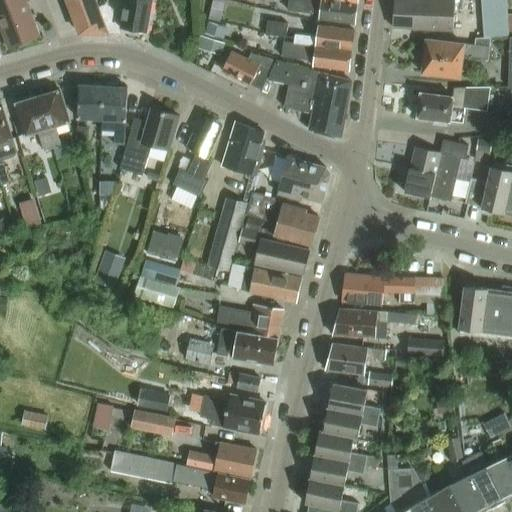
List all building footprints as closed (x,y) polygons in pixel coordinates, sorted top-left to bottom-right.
[(0,0),(0,22),(10,48),(41,36),(26,0),(0,0)] [(68,0),(82,33),(109,33),(96,0),(68,0)] [(148,33),(153,0),(126,0),(122,29),(148,33)] [(359,3),(335,0),(290,0),(289,10),(311,13),(311,8),(321,9),(320,19),(356,24),(359,3)] [(418,0),(419,1),(401,0),(395,0),(394,29),(453,33),(455,1),(445,0),(418,0)] [(481,0),(484,39),(507,38),(504,0),(481,0)] [(290,24),(270,22),(268,35),(289,37),(290,24)] [(301,44),(353,50),(355,30),(319,25),(318,37),(296,35),(295,42),(301,44)] [(208,39),(204,50),(222,56),(226,44),(208,39)] [(476,40),(475,47),(427,41),(423,74),(461,78),(463,59),(489,62),(492,39),(476,40)] [(295,42),(295,44),(284,42),(282,57),(315,62),(314,66),(350,71),(353,50),(301,44),(295,42)] [(279,60),(278,60),(252,54),(249,60),(233,52),(223,70),(252,84),(260,68),(272,73),(271,78),(279,60)] [(353,81),(311,70),(279,60),(271,78),(270,80),(290,84),(285,107),(314,113),(310,129),(342,138),(353,81)] [(103,120),(104,86),(81,85),(79,118),(103,120)] [(126,146),(127,121),(129,88),(104,86),(103,120),(103,130),(116,131),(115,145),(126,146)] [(448,126),(448,122),(452,122),(454,107),(488,111),(492,87),(455,88),(454,97),(421,93),(418,118),(435,120),(435,124),(448,126)] [(56,126),(71,122),(61,90),(38,97),(54,148),(63,146),(56,126)] [(46,151),(54,148),(38,97),(15,104),(25,135),(40,131),(46,151)] [(171,150),(181,116),(165,111),(165,109),(152,105),(149,114),(151,114),(146,131),(133,128),(121,169),(144,176),(153,145),(171,150)] [(18,152),(14,139),(4,107),(0,108),(0,174),(3,184),(11,181),(4,158),(5,159),(6,159),(13,157),(14,156),(16,155),(16,154),(17,152),(18,152)] [(209,158),(224,126),(221,124),(219,121),(214,119),(210,119),(207,118),(199,136),(194,133),(187,148),(198,153),(189,172),(182,169),(175,185),(201,197),(209,181),(205,179),(214,160),(209,158)] [(259,174),(267,143),(263,141),(265,133),(237,122),(224,166),(257,176),(259,174)] [(89,144),(89,129),(79,129),(79,143),(89,144)] [(479,139),(476,160),(490,163),(494,142),(479,139)] [(467,159),(470,146),(445,140),(442,153),(417,147),(412,168),(412,169),(458,180),(462,158),(467,159)] [(63,146),(54,148),(58,160),(58,161),(68,158),(67,157),(64,146),(63,146)] [(331,175),(332,174),(331,173),(328,168),(327,167),(327,168),(301,161),(301,158),(290,155),(279,194),(303,200),(304,197),(324,202),(331,175)] [(511,215),(511,170),(493,166),(489,182),(484,207),(483,208),(511,215)] [(412,169),(412,168),(411,168),(406,192),(432,198),(432,197),(453,201),(458,180),(412,169)] [(47,178),(35,182),(40,196),(52,192),(47,178)] [(489,182),(478,179),(472,178),(466,204),(484,207),(489,182)] [(100,181),(100,195),(108,195),(114,195),(114,181),(100,181)] [(277,199),(254,193),(248,216),(271,222),(277,199)] [(231,272),(250,204),(227,198),(209,266),(231,272)] [(36,203),(21,207),(27,228),(42,224),(36,203)] [(312,245),(320,216),(308,213),(308,210),(284,203),(275,235),(312,245)] [(200,209),(198,215),(213,219),(215,214),(200,209)] [(10,217),(0,219),(0,233),(13,230),(10,217)] [(249,218),(245,230),(257,233),(259,233),(262,221),(249,218)] [(244,229),(240,243),(254,247),(257,233),(245,230),(244,229)] [(155,231),(149,251),(163,255),(168,235),(155,231)] [(304,274),(311,251),(262,240),(256,263),(304,274)] [(146,260),(142,275),(174,285),(179,270),(146,260)] [(103,261),(95,281),(114,288),(122,268),(103,261)] [(298,302),(303,278),(248,266),(243,289),(251,292),(298,302)] [(445,281),(347,274),(344,304),(382,307),(383,293),(422,295),(422,301),(428,302),(428,313),(443,314),(444,303),(445,281)] [(142,275),(135,297),(172,308),(179,286),(174,285),(142,275)] [(511,291),(467,286),(461,329),(511,335),(511,291)] [(0,297),(0,309),(7,310),(8,298),(0,297)] [(280,337),(285,309),(255,305),(254,314),(249,314),(250,311),(238,309),(221,306),(219,322),(235,325),(247,327),(246,332),(280,337)] [(388,322),(388,313),(341,310),(335,335),(375,338),(376,322),(388,323),(388,322)] [(388,322),(408,323),(408,314),(388,313),(388,322)] [(408,314),(408,323),(416,324),(416,315),(408,314)] [(223,328),(218,355),(234,358),(239,331),(223,328)] [(280,337),(246,332),(239,331),(234,358),(250,360),(250,359),(275,363),(280,337)] [(215,346),(191,340),(187,357),(189,358),(188,363),(209,368),(215,346)] [(443,342),(410,341),(409,351),(443,353),(443,342)] [(330,355),(331,358),(328,371),(364,376),(366,358),(386,361),(388,352),(334,345),(333,347),(330,349),(330,355)] [(395,350),(394,360),(403,361),(404,351),(395,350)] [(244,372),(242,385),(263,389),(265,377),(244,372)] [(373,372),(371,384),(392,387),(393,375),(373,372)] [(334,384),(329,408),(380,418),(382,409),(366,406),(369,391),(334,384)] [(152,393),(149,406),(168,411),(172,398),(152,393)] [(206,395),(202,417),(214,419),(213,425),(225,427),(240,431),(243,430),(261,433),(267,403),(249,399),(247,397),(231,394),(230,400),(206,395)] [(116,426),(121,402),(105,398),(100,423),(116,426)] [(453,400),(437,402),(438,414),(455,412),(453,400)] [(325,431),(325,432),(355,438),(359,439),(362,424),(378,427),(380,418),(329,408),(325,431)] [(25,412),(22,426),(46,430),(48,416),(25,412)] [(175,421),(135,413),(132,426),(172,435),(175,421)] [(511,424),(510,421),(506,413),(485,425),(493,439),(511,428),(511,424)] [(321,430),(316,455),(367,465),(369,456),(352,452),(355,438),(325,432),(325,431),(321,430)] [(502,439),(494,443),(499,454),(496,455),(498,460),(509,456),(502,439)] [(453,465),(465,458),(463,440),(451,442),(453,465)] [(188,464),(199,467),(252,478),(258,449),(217,441),(214,456),(191,451),(188,464)] [(247,503),(252,480),(116,451),(112,471),(175,484),(175,481),(216,489),(214,496),(247,503)] [(482,451),(465,459),(469,476),(486,468),(482,451)] [(316,455),(311,479),(346,485),(348,471),(365,474),(367,465),(316,455)] [(507,502),(511,499),(511,462),(509,457),(499,461),(491,465),(507,502)] [(488,511),(507,502),(491,465),(486,468),(469,476),(488,511)] [(428,467),(418,472),(423,482),(433,477),(428,467)] [(394,500),(404,493),(401,469),(398,469),(390,469),(394,500)] [(486,511),(488,511),(469,476),(449,485),(464,511),(486,511)] [(311,479),(307,503),(310,504),(308,511),(357,511),(359,503),(343,500),(346,485),(311,479)] [(439,511),(464,511),(449,485),(431,496),(439,511)] [(413,511),(439,511),(431,496),(411,509),(413,511)]
